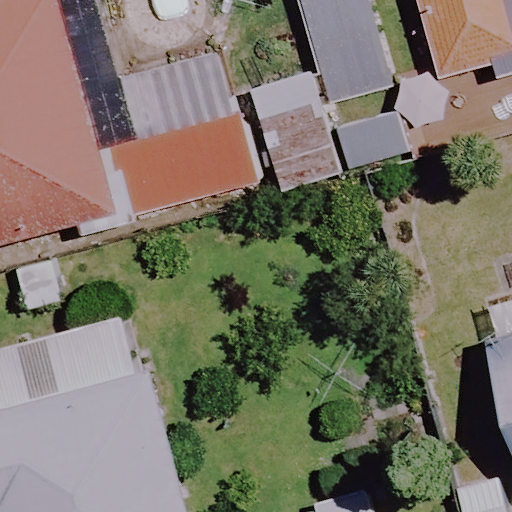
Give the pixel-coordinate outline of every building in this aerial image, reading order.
[(248,113),(216,0),(26,0),(0,7),(0,254),(266,182),(248,113)] [(511,0),(410,0),(435,78),(511,53),(511,0)] [(143,382),(128,322),(0,354),(0,511),(193,511),(159,378),(143,382)] [(511,342),(495,346),(511,419),(511,342)] [(374,511),(368,491),(316,506),(317,511),(374,511)]
